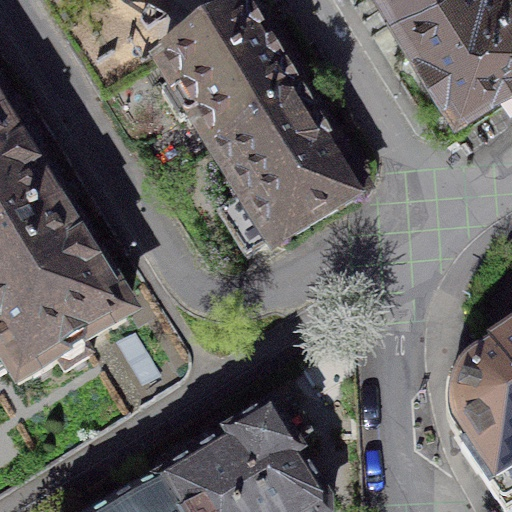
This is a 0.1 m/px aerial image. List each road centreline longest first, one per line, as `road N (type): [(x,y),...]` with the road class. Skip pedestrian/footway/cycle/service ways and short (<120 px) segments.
road 1 (residential): [(15,0),(191,283),(245,297),(335,258),(364,255),(396,266)]
road 2 (residential): [(442,219),(306,0)]
road 3 (residential): [(400,511),(396,266)]
